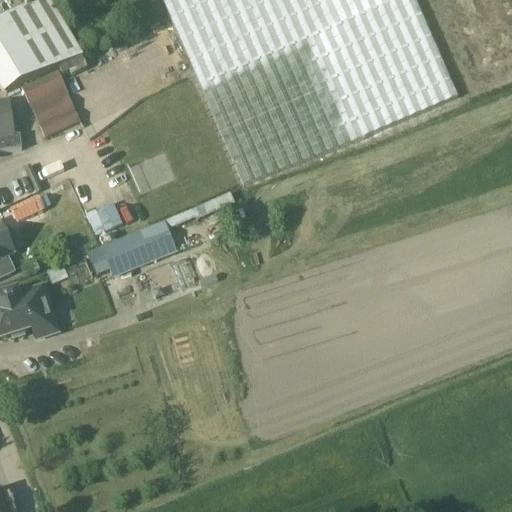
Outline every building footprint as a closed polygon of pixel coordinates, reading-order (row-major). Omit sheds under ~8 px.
[(1,0),(14,21),(0,29),(0,87),(6,98),(59,72),(83,61),(48,2),(51,0),(1,0)] [(161,0),(243,188),(456,99),(413,0),(161,0)] [(83,61),(59,72),(63,79),(70,76),(72,79),(88,72),(83,61)] [(68,82),(83,116),(108,105),(93,71),(68,82)] [(58,76),(22,92),(33,115),(34,115),(41,129),(75,113),(58,76)] [(0,154),(21,152),(19,138),(15,138),(10,104),(0,105),(0,154)] [(41,129),(40,129),(45,140),(80,125),(75,113),(41,129)] [(43,216),(36,202),(10,214),(17,228),(43,216)] [(58,220),(72,249),(95,239),(81,209),(58,220)] [(164,225),(88,256),(97,279),(111,274),(114,281),(176,256),(168,235),(164,225)] [(0,281),(14,276),(7,260),(14,257),(1,228),(0,228),(0,281)] [(215,277),(199,284),(202,290),(217,284),(215,277)] [(0,342),(30,333),(34,343),(56,336),(42,291),(17,299),(16,295),(0,299),(0,342)] [(160,291),(153,294),(156,301),(163,298),(160,291)]
